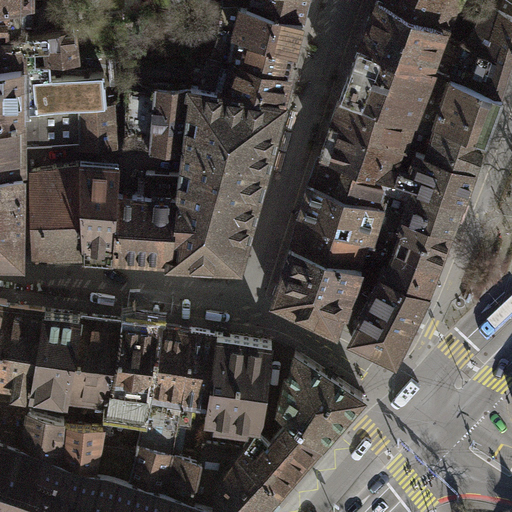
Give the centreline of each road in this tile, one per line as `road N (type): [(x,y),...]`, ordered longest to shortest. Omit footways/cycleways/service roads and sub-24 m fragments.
road 1 (primary): [(412,401),(316,511)]
road 2 (primary): [(511,299),(412,401)]
